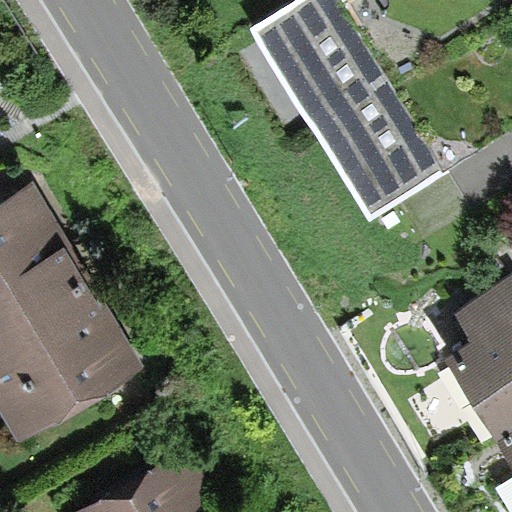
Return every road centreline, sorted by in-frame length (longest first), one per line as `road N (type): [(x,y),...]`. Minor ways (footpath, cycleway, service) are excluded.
road 1 (secondary): [(85,0),(399,511)]
road 2 (unknown): [(39,119),(262,511)]
